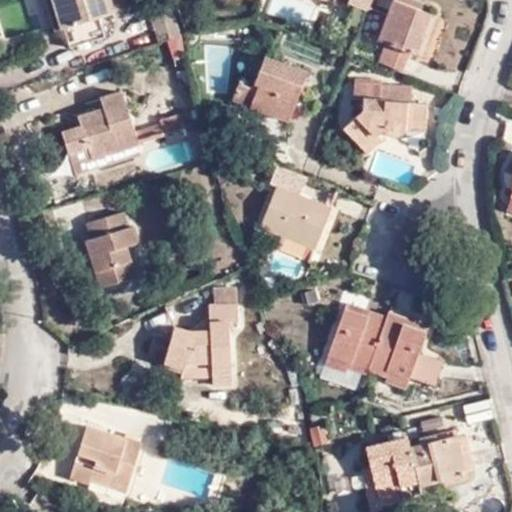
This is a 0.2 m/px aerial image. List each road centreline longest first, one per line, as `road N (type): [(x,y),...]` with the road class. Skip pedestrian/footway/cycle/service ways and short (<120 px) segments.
road 1 (residential): [(511,396),(466,179),(473,110),(509,0)]
road 2 (residential): [(0,425),(15,354),(0,259)]
